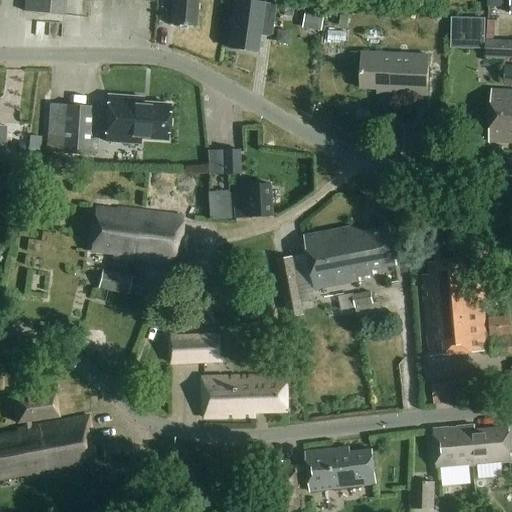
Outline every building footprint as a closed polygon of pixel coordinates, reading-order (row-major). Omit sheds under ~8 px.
[(117,0),(138,2),(138,0),(24,0),(23,12),(65,16),(66,0),(117,0)] [(172,0),(170,26),(195,28),(196,0),(172,0)] [(511,0),(487,0),(488,7),(511,8),(511,16),(511,0)] [(264,5),(234,1),(228,50),(258,54),(264,5)] [(304,11),(301,28),(320,31),(322,14),(304,11)] [(451,46),(487,47),(488,19),(488,16),(452,15),(451,46)] [(340,16),(339,27),(348,27),(348,17),(340,16)] [(487,47),(486,57),(511,57),(511,38),(494,38),(495,20),(488,19),(487,47)] [(277,31),(276,38),(281,44),(288,45),(290,32),(277,31)] [(430,58),(362,55),(360,91),(389,92),(389,95),(428,97),(430,58)] [(489,143),(511,144),(511,91),(491,91),(489,143)] [(165,141),(168,106),(141,104),(141,100),(106,97),(103,142),(137,145),(138,139),(165,141)] [(90,139),(92,107),(49,104),(46,152),(99,156),(100,139),(90,139)] [(238,151),(222,152),(223,176),(239,175),(238,151)] [(240,187),(233,187),(234,220),(271,218),(269,184),(245,186),(245,187),(240,187)] [(194,185),(176,188),(179,204),(197,201),(194,185)] [(106,209),(96,207),(90,253),(112,256),(112,260),(175,267),(179,251),(183,218),(111,209),(110,212),(106,212),(106,209)] [(367,233),(353,229),(304,238),(314,291),(361,282),(360,278),(375,276),(374,271),(397,267),(390,228),(367,233)] [(293,257),(276,261),(287,319),(304,315),(293,257)] [(468,272),(467,260),(429,264),(431,275),(422,276),(430,357),(487,352),(480,271),(468,272)] [(99,289),(128,295),(131,276),(102,270),(99,289)] [(352,294),(338,297),(341,312),(360,308),(363,322),(384,317),(379,303),(373,304),(371,292),(352,296),(352,294)] [(220,334),(170,336),(171,366),(221,364),(220,334)] [(288,412),(287,377),(269,377),(269,379),(260,379),(260,378),(204,379),(204,419),(256,418),(256,413),(288,412)] [(477,380),(458,385),(463,405),(483,399),(477,380)] [(459,403),(457,382),(433,385),(435,406),(459,403)] [(16,425),(60,418),(56,390),(11,397),(16,425)] [(11,433),(0,435),(0,479),(25,475),(25,478),(98,465),(89,416),(11,431),(11,433)] [(476,426),(470,427),(474,466),(511,462),(511,461),(509,428),(476,431),(476,426)] [(474,466),(470,427),(433,430),(437,469),(474,466)] [(132,441),(104,444),(105,463),(133,462),(132,441)] [(338,454),(337,450),(305,454),(310,493),(376,485),(372,450),(338,454)] [(302,511),(296,465),(267,468),(273,511),(302,511)] [(411,482),(411,497),(410,509),(434,509),(434,483),(411,482)]
